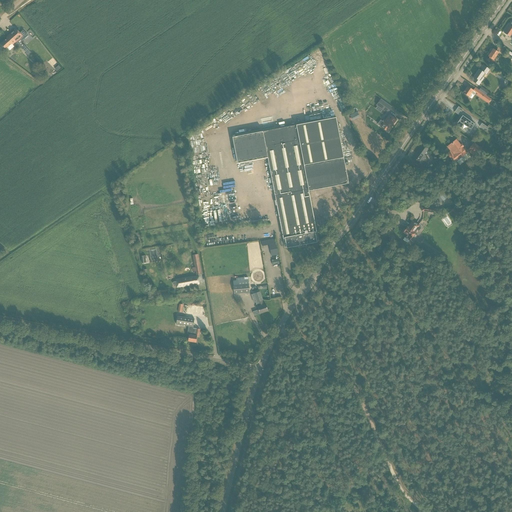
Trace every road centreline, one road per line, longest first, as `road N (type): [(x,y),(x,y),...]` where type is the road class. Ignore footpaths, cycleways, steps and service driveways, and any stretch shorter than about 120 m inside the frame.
road 1 (tertiary): [(260,369),(325,257),(503,0)]
road 2 (unclassified): [(260,369),(0,317)]
road 3 (track): [(287,329),(349,382),(398,483),(426,511)]
road 4 (tertiary): [(226,511),(260,369)]
